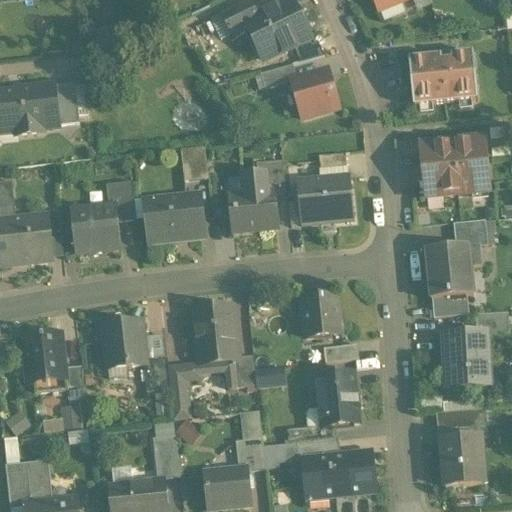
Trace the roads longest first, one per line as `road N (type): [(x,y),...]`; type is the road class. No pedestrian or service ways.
road 1 (residential): [(0,313),(111,291),(393,266)]
road 2 (residential): [(411,511),(393,266)]
road 3 (residential): [(378,139),(326,0)]
road 4 (residential): [(393,266),(378,139)]
